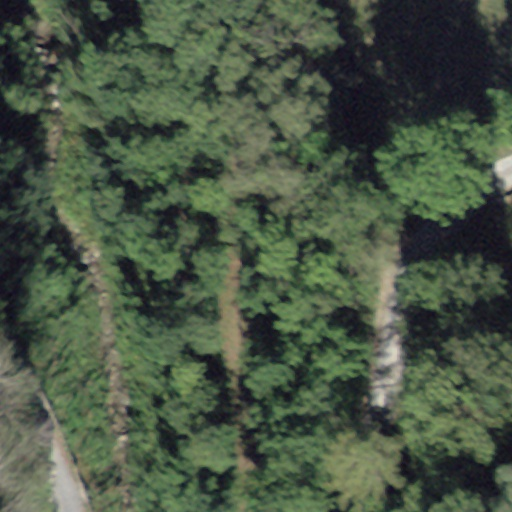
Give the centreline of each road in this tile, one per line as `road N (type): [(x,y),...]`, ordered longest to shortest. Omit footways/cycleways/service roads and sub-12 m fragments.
road 1 (track): [(311,511),(381,296),(456,194),(511,162)]
road 2 (track): [(0,298),(106,511)]
